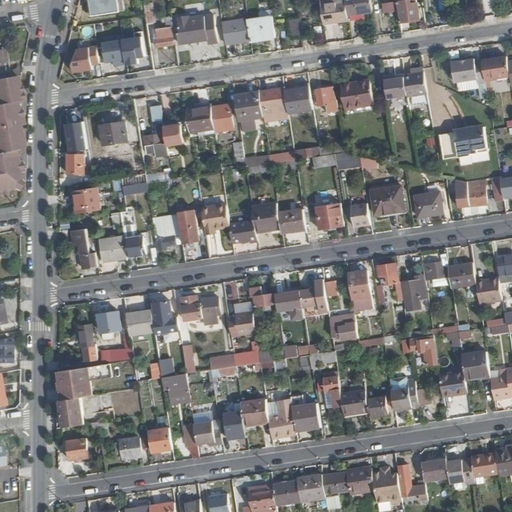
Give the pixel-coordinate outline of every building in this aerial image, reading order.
[(349,15),(346,0),(321,0),(325,19),(349,15)] [(373,12),(371,0),(346,0),(349,15),(373,12)] [(420,20),(417,0),(406,0),(407,3),(398,4),(401,23),(420,20)] [(156,20),(154,1),(145,2),(148,22),(156,20)] [(222,41),(217,16),(182,21),(184,33),(180,33),(182,44),(212,39),(213,43),(222,41)] [(310,35),(308,16),(299,17),(302,36),(310,35)] [(277,37),(274,17),(249,21),(252,41),(277,37)] [(302,36),(299,17),(292,18),(295,37),(302,36)] [(249,21),(249,20),(224,24),(228,45),(252,41),(249,21)] [(175,44),(172,24),(155,27),(158,47),(175,44)] [(128,65),(124,40),(104,43),(107,63),(115,62),(116,66),(128,65)] [(97,69),(96,64),(103,63),(100,44),(75,49),(79,73),(97,69)] [(508,61),(508,56),(483,60),(486,80),(511,76),(508,61)] [(478,78),(476,59),(454,62),(457,82),(478,78)] [(427,91),(425,72),(419,73),(418,67),(410,68),(411,74),(404,75),(405,76),(407,92),(407,94),(427,91)] [(20,124),(16,100),(20,99),(17,76),(7,78),(0,78),(0,193),(3,193),(2,190),(11,189),(14,190),(20,182),(18,180),(17,171),(20,170),(16,148),(20,147),(17,125),(20,124)] [(407,92),(405,76),(385,79),(387,95),(407,92)] [(375,104),(371,79),(358,81),(359,85),(343,87),(345,108),(375,104)] [(313,110),(310,86),(285,90),(289,114),(313,110)] [(285,90),(285,87),(260,91),(264,116),(265,120),(289,116),(289,114),(285,90)] [(338,105),(335,87),(318,89),(321,105),(329,104),(330,107),(338,105)] [(264,116),(260,91),(235,95),(239,120),(264,116)] [(235,128),(231,103),(212,106),(215,127),(216,131),(235,128)] [(162,118),(160,104),(151,105),(153,119),(162,118)] [(215,127),(212,106),(187,109),(190,131),(215,127)] [(88,149),(84,121),(69,123),(71,136),(69,136),(71,151),(88,149)] [(128,141),(125,122),(100,126),(103,145),(128,141)] [(184,142),(181,123),(165,126),(165,132),(168,145),(184,142)] [(487,150),(484,125),(472,127),(472,126),(465,127),(466,128),(453,130),(453,131),(440,132),(443,157),(457,155),(457,156),(470,154),(470,152),(487,150)] [(168,145),(165,132),(145,135),(148,153),(168,149),(168,145)] [(267,152),(265,141),(245,144),(249,165),(260,163),(259,153),(267,152)] [(247,167),(243,142),(234,143),(238,168),(247,167)] [(335,153),(333,146),(319,148),(321,156),(335,153)] [(314,156),(313,149),(302,151),(304,158),(313,157),(314,156)] [(296,159),(295,151),(271,154),(272,163),(296,159)] [(362,165),(360,155),(346,152),(336,153),(338,164),(338,168),(362,165)] [(338,164),(336,153),(335,153),(321,156),(314,156),(313,157),(314,167),(338,164)] [(92,176),(91,166),(85,166),(85,156),(69,155),(69,176),(92,176)] [(375,170),(378,160),(360,155),(362,165),(362,167),(375,170)] [(505,198),(502,178),(501,175),(493,176),(496,199),(505,198)] [(511,176),(502,178),(505,198),(511,197),(511,176)] [(488,202),(485,178),(463,181),(455,182),(458,205),(488,202)] [(150,183),(129,184),(129,193),(150,192),(150,183)] [(406,210),(403,185),(372,190),(376,214),(406,210)] [(102,208),(99,189),(76,192),(79,212),(102,208)] [(445,213),(442,191),(416,195),(419,216),(445,213)] [(371,223),(368,202),(351,204),(354,225),(371,223)] [(282,228),(280,212),(278,203),(253,207),(255,220),(257,232),(282,228)] [(345,225),(341,203),(317,206),(321,228),(345,225)] [(231,226),(227,204),(203,208),(207,234),(218,232),(217,228),(231,226)] [(308,229),(305,209),(280,212),(282,228),(283,232),(308,229)] [(257,232),(255,220),(232,224),(232,226),(234,242),(251,239),(252,242),(258,241),(257,232)] [(201,242),(198,224),(193,224),(193,221),(182,222),(185,244),(201,242)] [(92,253),(88,229),(73,231),(75,247),(82,246),(86,269),(100,267),(98,253),(92,253)] [(184,245),(182,234),(159,237),(160,250),(169,249),(169,247),(184,245)] [(146,253),(144,235),(126,238),(129,256),(146,253)] [(126,238),(126,236),(102,240),(105,261),(129,257),(129,256),(126,238)] [(482,262),(479,243),(471,244),(474,262),(474,263),(482,262)] [(511,273),(511,256),(498,259),(499,265),(502,265),(503,274),(511,273)] [(445,277),(443,261),(424,264),(426,280),(445,277)] [(474,263),(474,262),(449,265),(453,286),(477,283),(477,280),(474,263)] [(400,282),(397,263),(380,265),(382,284),(396,283),(398,301),(404,300),(401,282),(400,282)] [(374,307),(368,270),(349,273),(355,310),(374,307)] [(336,284),(334,273),(324,275),(324,279),(326,286),(336,284)] [(426,301),(423,276),(417,277),(417,281),(405,283),(408,305),(420,304),(420,302),(426,301)] [(326,286),(324,279),(318,279),(319,287),(301,290),(304,307),(328,303),(326,286)] [(503,300),(500,280),(486,282),(486,279),(477,280),(477,283),(481,304),(503,300)] [(382,285),(376,286),(380,303),(387,301),(382,285)] [(278,304),(276,294),(262,296),(261,287),(250,288),(251,298),(256,297),(258,307),(265,306),(266,312),(273,311),(272,304),(278,304)] [(304,307),(301,290),(276,294),(278,304),(279,310),(304,307)] [(201,310),(199,295),(183,298),(187,320),(204,318),(203,310),(201,310)] [(136,308),(134,296),(125,297),(127,309),(136,308)] [(221,313),(218,296),(201,299),(203,310),(204,318),(205,324),(219,322),(218,313),(221,313)] [(181,330),(179,317),(174,318),(171,301),(155,303),(157,320),(154,321),(155,331),(157,344),(165,344),(164,333),(181,330)] [(154,321),(152,310),(127,313),(131,334),(155,331),(154,321)] [(122,328),(119,311),(99,314),(102,331),(122,328)] [(257,333),(254,311),(236,314),(237,317),(230,318),(232,337),(257,333)] [(359,337),(356,317),(331,321),(333,336),(338,335),(339,340),(359,337)] [(507,325),(506,319),(489,322),(490,327),(507,325)] [(99,365),(96,344),(94,344),(91,325),(80,326),(85,367),(99,365)] [(440,364),(437,348),(437,343),(435,334),(411,338),(412,350),(420,349),(421,351),(425,352),(427,366),(440,364)] [(410,339),(402,340),(404,353),(413,352),(410,339)] [(0,364),(9,365),(9,341),(0,340),(0,364)] [(301,354),(320,353),(319,344),(300,346),(301,354)] [(362,355),(361,347),(336,351),(337,359),(362,355)] [(135,359),(133,349),(103,350),(103,360),(135,359)] [(492,373),(488,350),(463,354),(466,371),(467,377),(492,373)] [(337,359),(336,351),(311,355),(312,357),(314,369),(320,368),(320,363),(337,361),(337,359)] [(237,366),(235,355),(211,359),(213,370),(237,366)] [(195,373),(193,356),(185,357),(188,374),(195,373)] [(314,369),(312,357),(289,361),(290,366),(301,365),(302,370),(314,369)] [(289,372),(287,359),(278,360),(280,373),(289,372)] [(174,376),(172,360),(160,361),(163,378),(174,376)] [(95,394),(93,380),(115,377),(113,362),(99,365),(85,367),(58,371),(58,400),(82,396),(95,394)] [(511,366),(501,368),(503,376),(492,377),(496,399),(511,396),(511,366)] [(342,394),(339,371),(323,373),(326,390),(333,389),(336,406),(344,405),(342,394)] [(467,377),(466,371),(441,375),(444,396),(470,392),(467,377)] [(193,402),(188,374),(174,376),(163,378),(164,389),(172,388),(173,397),(188,395),(188,402),(193,402)] [(418,390),(416,377),(409,379),(408,376),(391,378),(393,390),(396,410),(421,406),(421,405),(418,390)] [(371,411),(369,399),(366,380),(350,383),(352,392),(342,394),(344,405),(346,415),(371,411)] [(144,415),(139,388),(99,394),(101,411),(114,410),(115,419),(144,415)] [(429,404),(427,389),(418,390),(421,405),(429,404)] [(85,424),(82,396),(58,400),(58,428),(85,424)] [(390,413),(387,396),(369,399),(371,411),(372,416),(390,413)] [(271,417),(268,398),(243,402),(244,409),(246,423),(271,419),(271,417)] [(295,407),(293,399),(285,400),(288,415),(271,417),(271,419),(274,438),(299,434),(298,431),(295,407)] [(323,427),(319,403),(295,407),(298,431),(323,427)] [(246,423),(244,409),(225,411),(230,439),(248,437),(246,423)] [(225,444),(222,428),(216,429),(214,420),(196,423),(200,444),(217,442),(218,445),(225,444)] [(101,428),(100,421),(90,423),(91,430),(101,428)] [(200,444),(196,423),(186,424),(190,451),(193,454),(194,458),(202,457),(200,444)] [(174,448),(171,427),(150,430),(154,452),(174,448)] [(90,456),(88,436),(68,439),(70,459),(90,456)] [(143,455),(141,438),(116,441),(118,458),(143,455)] [(511,447),(496,450),(497,452),(500,472),(500,475),(511,473),(511,447)] [(500,472),(497,452),(487,453),(487,457),(473,459),(475,476),(500,472)] [(448,462),(447,458),(422,462),(426,481),(450,478),(448,462)] [(475,476),(473,459),(448,462),(450,478),(467,476),(468,480),(476,479),(475,476)] [(412,484),(409,464),(401,466),(402,480),(401,480),(403,497),(420,495),(421,499),(429,498),(426,483),(412,484)] [(401,480),(399,473),(392,473),(391,466),(386,467),(386,471),(374,472),(377,489),(379,502),(392,500),(395,502),(404,501),(403,497),(401,480)] [(374,472),(374,468),(348,472),(351,492),(351,493),(377,489),(374,472)] [(348,472),(348,471),(323,475),(326,496),(337,494),(351,492),(348,472)] [(326,496),(323,475),(299,478),(299,481),(302,501),(326,498),(326,496)] [(302,501),(299,481),(275,485),(278,505),(302,501)] [(278,511),(278,505),(275,485),(265,487),(265,490),(250,492),(253,511),(278,511)] [(231,511),(229,494),(211,497),(213,511),(231,511)] [(331,510),(344,507),(341,494),(329,497),(331,510)] [(202,511),(201,502),(182,505),(183,511),(202,511)] [(176,511),(176,503),(151,506),(151,511),(176,511)]
